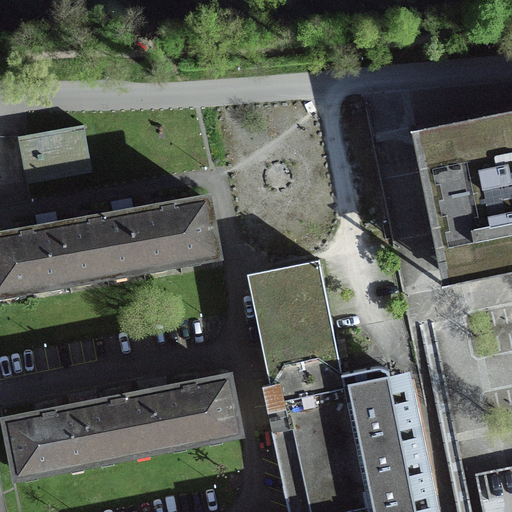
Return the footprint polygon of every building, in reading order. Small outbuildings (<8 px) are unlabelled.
[(511,115),(411,136),(444,295),(500,283),(511,280),(511,115)] [(81,128),(18,139),(26,183),(89,171),(81,128)] [(0,237),(0,291),(214,254),(204,201),(175,206),(174,203),(166,204),(159,206),(159,209),(102,219),(101,216),(94,218),(86,219),(86,222),(34,231),(33,228),(25,230),(18,231),(17,234),(0,237)] [(266,271),(248,285),(269,385),(273,403),(343,388),(340,374),(317,260),(266,271)] [(374,368),(340,374),(343,388),(367,511),(430,511),(405,387),(391,390),(387,371),(381,368),(374,368)] [(6,421),(16,474),(236,431),(226,378),(197,384),(196,381),(188,383),(181,384),(181,387),(125,398),(123,395),(116,397),(108,398),(108,401),(56,411),(55,408),(48,410),(40,411),(40,415),(6,421)] [(367,511),(343,388),(273,403),(269,385),(261,387),(287,511),(367,511)]
